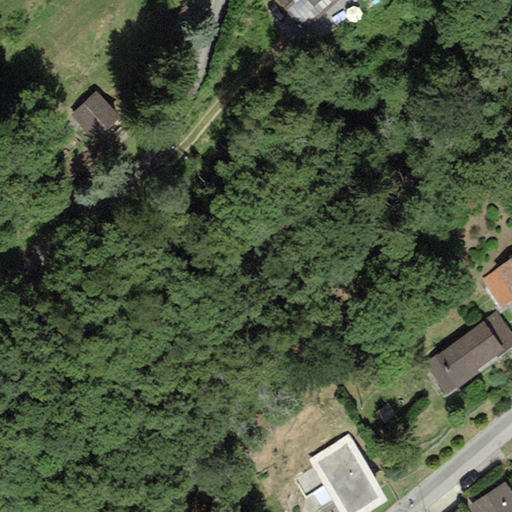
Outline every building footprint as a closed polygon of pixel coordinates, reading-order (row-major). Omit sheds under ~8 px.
[(274,0),(299,29),(332,0),(274,0)] [(96,93),(69,115),(94,144),(120,122),(96,93)] [(511,258),(483,282),(504,308),(511,300),(511,258)] [(511,343),(511,335),(496,314),(429,363),(447,397),(511,343)] [(368,511),(387,501),(348,437),(309,460),(339,511),(368,511)] [(511,511),(511,494),(504,483),(468,506),(472,511),(511,511)]
